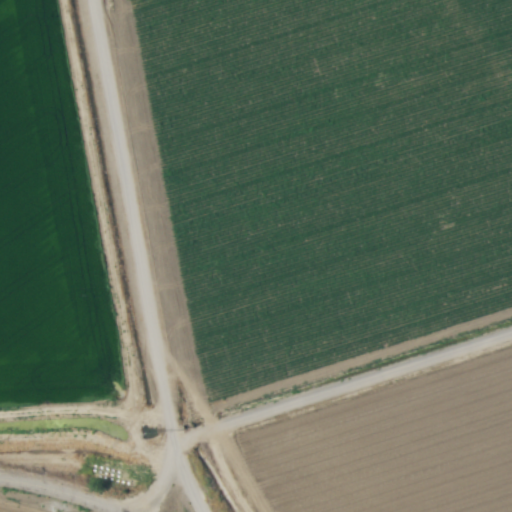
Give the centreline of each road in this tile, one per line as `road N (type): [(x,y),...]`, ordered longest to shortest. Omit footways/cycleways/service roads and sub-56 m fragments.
road 1 (residential): [(206,511),(165,384),(93,0)]
road 2 (residential): [(511,326),(194,432),(141,509)]
road 3 (residential): [(144,511),(0,471)]
